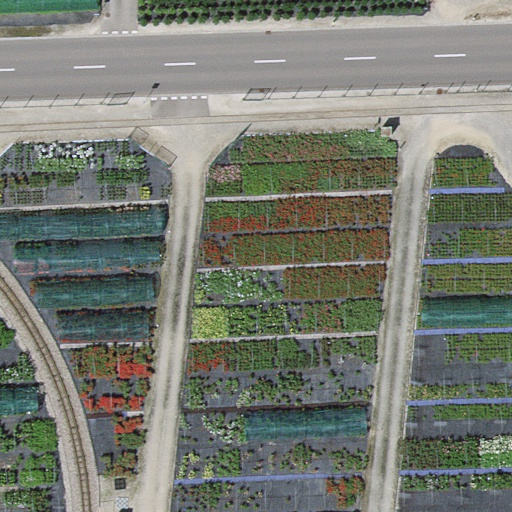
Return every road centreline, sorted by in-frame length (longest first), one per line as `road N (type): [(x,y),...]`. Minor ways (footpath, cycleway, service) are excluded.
road 1 (track): [(155,511),(190,108),(0,115)]
road 2 (tertiary): [(0,69),(511,52)]
road 3 (track): [(376,511),(421,100)]
road 4 (track): [(187,63),(190,108),(421,100)]
